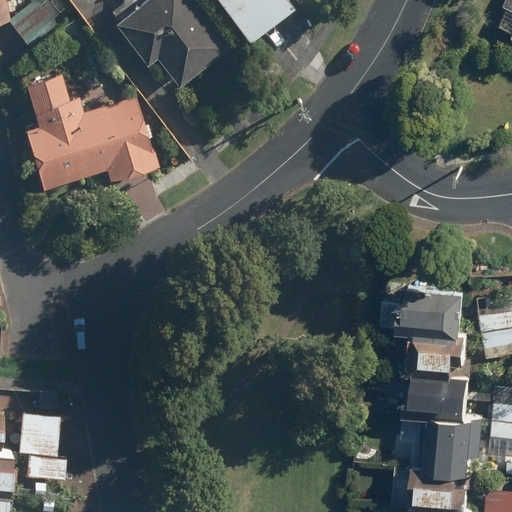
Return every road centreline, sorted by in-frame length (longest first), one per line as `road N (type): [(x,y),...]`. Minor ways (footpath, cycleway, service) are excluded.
road 1 (residential): [(339,118),(241,197),(102,290),(127,511)]
road 2 (residential): [(511,192),(436,193),(339,118)]
road 3 (residential): [(405,0),(339,118)]
